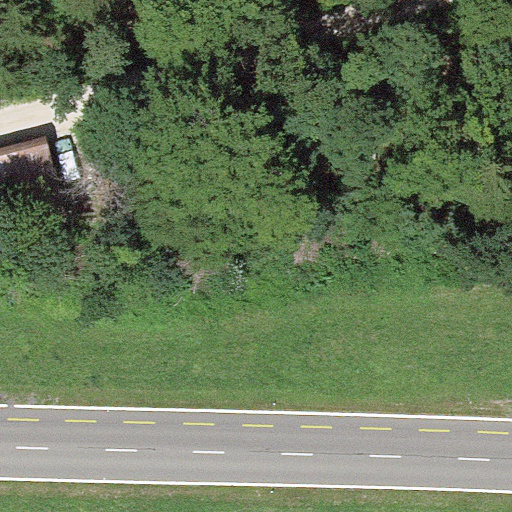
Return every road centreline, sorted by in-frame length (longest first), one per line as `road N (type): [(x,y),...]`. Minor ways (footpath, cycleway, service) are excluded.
road 1 (secondary): [(511,465),(0,452)]
road 2 (track): [(416,0),(138,94),(0,127)]
